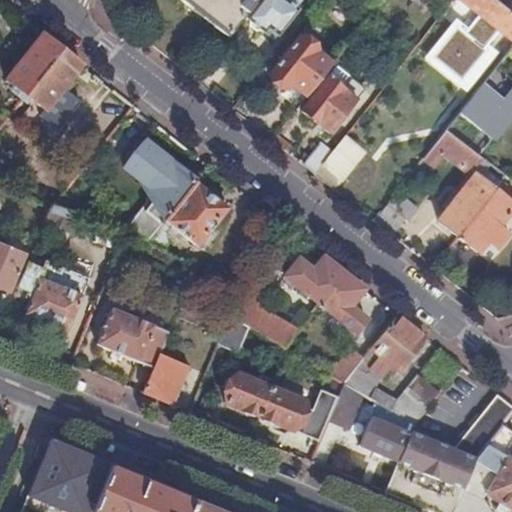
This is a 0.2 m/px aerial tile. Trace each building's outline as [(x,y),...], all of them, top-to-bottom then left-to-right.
[(185,0),(229,35),(256,0),(185,0)] [(282,31),(297,11),(298,10),(285,0),(260,0),(246,19),(263,32),(267,27),(278,36),(282,31)] [(511,15),(492,0),(461,0),(511,39),(511,15)] [(291,37),(305,18),(297,11),(282,31),(291,37)] [(18,98),(23,101),(63,52),(44,36),(6,82),(22,94),(18,98)] [(308,97),(333,65),(299,38),(270,74),(289,89),(292,84),(308,97)] [(511,114),(511,46),(493,71),(475,93),(446,131),(479,156),(511,114)] [(46,114),(83,67),(63,52),(23,101),(28,106),(31,102),(46,114)] [(475,93),(493,71),(483,65),(466,86),(475,93)] [(366,89),(337,67),(303,112),(330,134),(366,89)] [(446,131),(424,159),(434,167),(445,154),(470,174),(474,168),(480,172),(484,168),(488,163),(479,156),(446,131)] [(163,156),(146,143),(125,169),(155,193),(156,200),(147,214),(163,226),(194,184),(196,183),(175,166),(173,169),(160,159),(163,156)] [(320,144),(303,165),(316,175),(323,166),(333,154),(320,144)] [(338,147),(333,154),(323,166),(342,182),(357,162),(338,147)] [(484,168),(480,172),(477,176),(495,190),(501,181),(484,168)] [(79,175),(59,199),(66,205),(86,181),(79,175)] [(439,222),(459,237),(493,193),(495,190),(477,176),(476,175),(439,222)] [(226,211),(194,184),(163,226),(149,244),(165,252),(167,248),(165,234),(170,228),(197,248),(226,211)] [(493,193),(459,237),(478,252),(487,242),(497,249),(509,233),(500,225),(511,208),(511,197),(503,190),(500,194),(495,190),(493,193)] [(397,193),(374,222),(391,235),(404,218),(409,222),(418,209),(397,193)] [(78,216),(53,207),(51,211),(45,224),(73,233),(78,216)] [(163,226),(147,214),(130,235),(149,244),(163,226)] [(163,259),(165,252),(149,244),(130,235),(126,233),(123,240),(163,259)] [(0,290),(8,294),(24,257),(0,246),(0,290)] [(285,280),(319,307),(344,275),(324,259),(312,272),(299,261),(285,280)] [(27,267),(17,290),(33,297),(24,317),(66,335),(88,282),(46,264),(42,273),(27,267)] [(189,272),(194,274),(198,267),(192,265),(189,272)] [(350,309),(364,291),(344,275),(319,307),(355,336),(366,322),(350,309)] [(176,319),(188,324),(198,302),(185,296),(176,319)] [(285,351),(298,333),(258,308),(261,306),(248,296),(229,318),(248,329),(285,351)] [(97,348),(153,371),(159,356),(168,337),(152,329),(112,312),(97,348)] [(426,341),(396,317),(366,357),(363,361),(344,386),(363,397),(369,400),(375,393),(375,392),(380,386),(378,385),(390,369),(399,376),(426,341)] [(248,329),(229,318),(221,339),(219,343),(240,351),(248,329)] [(344,386),(363,361),(351,353),(331,378),(344,386)] [(153,371),(143,396),(163,404),(172,408),(189,369),(159,356),(153,371)] [(226,405),(260,419),(272,391),(239,376),(226,405)] [(391,414),(392,415),(414,427),(429,408),(438,396),(418,381),(397,407),(391,414)] [(334,411),(329,423),(348,431),(363,397),(344,386),(339,399),(334,411)] [(320,445),(329,423),(334,411),(339,399),(322,392),(311,414),(303,410),(305,405),(272,391),(260,419),(320,445)] [(375,393),(369,400),(378,406),(389,412),(391,414),(397,407),(375,393)] [(501,426),(511,412),(511,408),(496,396),(451,453),(423,441),(420,443),(409,437),(398,466),(385,496),(420,511),(423,511),(453,511),(473,466),(501,426)] [(398,466),(409,437),(387,428),(392,415),(391,414),(389,412),(378,406),(359,449),(398,466)] [(511,487),(511,461),(506,458),(504,450),(511,439),(511,434),(501,426),(473,466),(495,476),(494,478),(511,487)] [(28,500),(58,511),(93,511),(112,470),(99,464),(52,444),(47,454),(41,470),(28,500)] [(40,469),(46,453),(39,450),(32,466),(40,469)] [(511,511),(511,487),(494,478),(495,476),(473,466),(453,511),(489,511),(482,500),(484,497),(511,511)] [(191,511),(195,504),(152,486),(112,470),(93,511),(191,511)] [(58,511),(28,500),(23,511),(58,511)]
